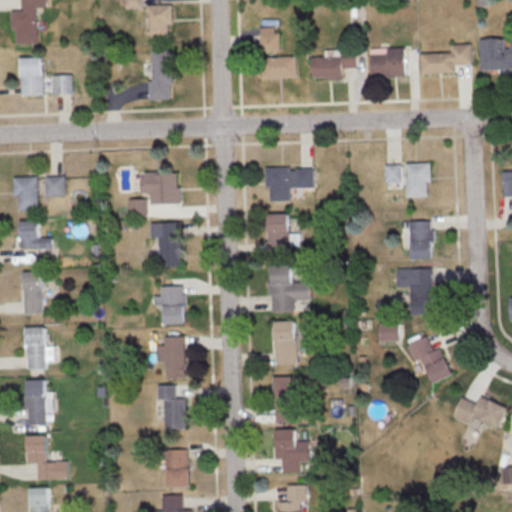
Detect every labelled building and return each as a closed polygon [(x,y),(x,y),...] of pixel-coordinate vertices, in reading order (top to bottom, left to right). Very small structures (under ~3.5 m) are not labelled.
[(21,0),(22,9),(11,9),(12,28),(16,28),(17,43),(37,43),(37,6),(47,6),(46,0),(21,0)] [(125,0),(126,8),(143,7),(142,0),(125,0)] [(169,37),(168,23),(172,23),(172,4),(147,4),(148,37),(169,37)] [(279,50),(279,26),(261,26),(261,50),(279,50)] [(480,38),(481,69),(511,67),(511,38),(508,39),(508,37),(480,38)] [(456,72),(455,64),(473,63),(472,43),(451,43),(451,51),(421,52),(422,73),(456,72)] [(372,52),(372,77),(406,76),(405,47),(387,47),(387,52),(372,52)] [(343,67),(359,67),(358,48),(326,49),(326,56),(313,56),(313,78),(344,77),(343,67)] [(172,49),(152,49),(153,80),(149,80),(149,99),(170,98),(170,84),(173,84),(172,49)] [(297,55),(264,56),(264,77),(298,76),(297,55)] [(72,74),(42,74),(42,56),(20,56),(21,94),(72,92),(72,74)] [(407,162),(407,195),(428,195),(428,181),(431,181),(431,161),(407,162)] [(402,163),(385,163),(386,181),(402,180),(402,163)] [(266,166),(267,186),(271,186),(271,200),(291,199),(291,187),(315,187),(315,168),(291,168),(291,165),(266,166)] [(142,173),(143,193),(151,193),(151,203),(181,202),(180,172),(142,173)] [(38,175),(13,176),(14,196),(18,196),(19,209),(39,209),(38,175)] [(45,175),(46,195),(66,194),(65,175),(45,175)] [(129,215),(148,215),(148,198),(129,198),(129,215)] [(291,248),(290,212),(268,213),(269,249),(291,248)] [(52,236),(39,237),(38,219),(20,219),(21,248),(52,247),(52,236)] [(432,219),(411,220),(411,258),(433,258),(432,239),(436,239),(436,229),(432,229),(432,219)] [(152,222),(152,236),(160,235),(161,265),(182,265),(181,221),(152,222)] [(273,310),(295,310),(295,299),(313,299),(313,281),(294,281),(293,265),(271,266),(272,293),(273,293),(273,310)] [(397,268),(398,286),(411,286),(412,314),(434,313),(433,267),(397,268)] [(25,313),(43,312),(42,270),(24,271),(25,313)] [(187,323),(186,292),(184,292),(184,285),(163,285),(163,295),(156,295),(156,304),(165,304),(165,323),(187,323)] [(297,319),(275,320),(276,363),(298,362),(297,319)] [(379,322),(379,340),(401,340),(400,321),(379,322)] [(54,359),(54,345),(46,345),(45,326),(26,327),(28,368),(46,368),(46,360),(54,359)] [(166,360),(167,377),(187,377),(186,335),(166,336),(166,343),(158,343),(158,360),(166,360)] [(415,361),(422,358),(432,383),(453,374),(441,346),(434,350),(428,336),(408,343),(415,361)] [(275,375),(276,420),(298,419),(297,375),(275,375)] [(47,424),(47,411),(53,411),(52,397),(46,397),(46,378),(28,379),(28,424),(47,424)] [(166,428),(187,428),(186,397),(178,397),(177,384),(159,384),(159,398),(165,398),(166,428)] [(473,417),(500,427),(508,405),(481,395),(478,402),(461,396),(453,416),(471,422),(473,417)] [(311,460),(310,439),(297,439),(297,428),(276,428),(277,457),(283,457),(284,472),(302,471),(302,461),(311,460)] [(68,478),(68,460),(47,460),(46,434),(27,434),(28,462),(37,462),(38,479),(68,478)] [(168,487),(191,486),(189,448),(167,448),(168,487)] [(302,511),(302,501),(308,501),(307,483),(288,484),(288,500),(280,501),(280,511),(302,511)] [(50,511),(49,486),(30,486),(30,511),(50,511)] [(192,511),(192,508),(183,508),(183,493),(163,494),(163,509),(157,509),(157,511),(192,511)]
